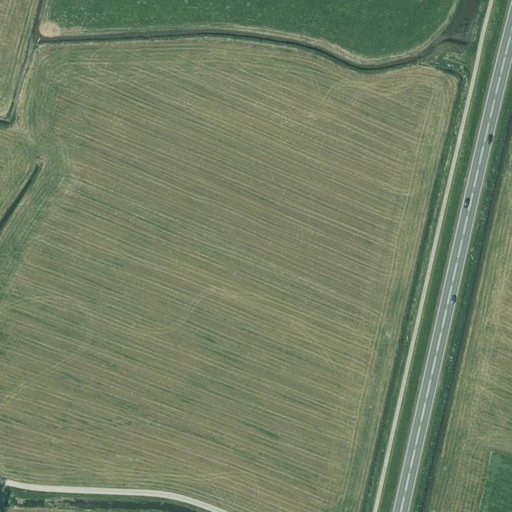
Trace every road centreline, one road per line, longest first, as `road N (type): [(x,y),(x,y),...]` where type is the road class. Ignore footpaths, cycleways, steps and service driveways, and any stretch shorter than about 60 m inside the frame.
road 1 (trunk): [(399,511),(511,33)]
road 2 (unclassified): [(213,511),(151,494),(0,482)]
